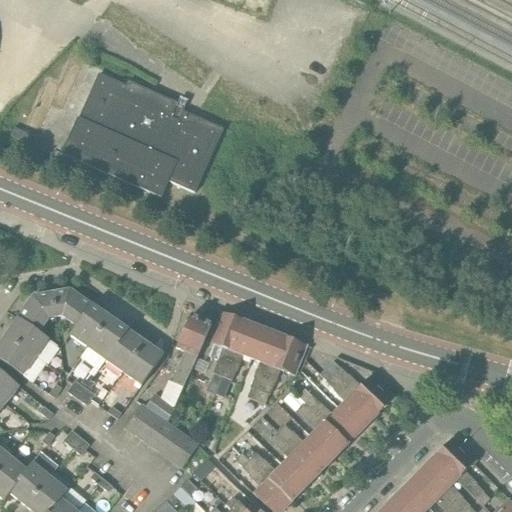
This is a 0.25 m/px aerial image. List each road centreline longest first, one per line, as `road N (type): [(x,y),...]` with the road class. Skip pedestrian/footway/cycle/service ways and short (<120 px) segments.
road 1 (tertiary): [(511,378),(335,324),(0,189)]
road 2 (residential): [(349,511),(436,425),(451,421),(466,424),(511,472)]
